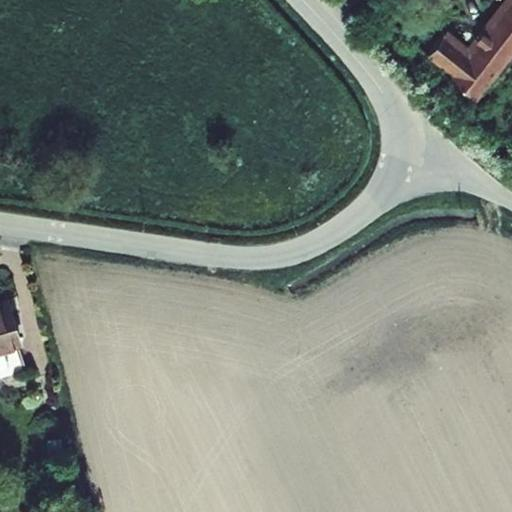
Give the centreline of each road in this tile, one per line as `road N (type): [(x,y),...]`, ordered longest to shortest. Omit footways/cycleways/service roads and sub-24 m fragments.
road 1 (residential): [(435,143),(358,216),(281,254),(245,257),(0,223)]
road 2 (residential): [(302,0),(435,143)]
